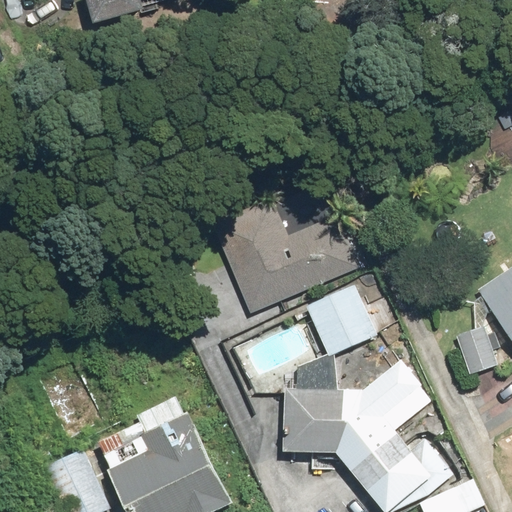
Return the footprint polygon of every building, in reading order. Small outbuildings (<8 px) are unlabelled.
[(27,0),(7,0),(9,13),(28,12),(27,0)] [(69,0),(71,14),(85,13),(84,0),(69,0)] [(97,0),(103,20),(149,8),(147,0),(97,0)] [(511,110),(494,109),(492,144),(511,144),(511,110)] [(227,245),(255,312),(364,266),(341,213),(293,233),(287,220),(227,245)] [(511,266),(481,289),(511,332),(511,266)] [(361,282),(312,303),(335,355),(384,334),(361,282)] [(489,324),(461,334),(475,373),(503,364),(489,324)] [(290,449),(346,450),(395,510),(432,494),(457,474),(428,438),(418,446),(403,427),(438,399),(405,358),(369,387),(291,386),(290,449)] [(103,441),(138,511),(218,511),(242,500),(186,391),(143,413),(146,419),(103,441)] [(104,424),(91,397),(56,414),(69,441),(104,424)] [(90,448),(50,464),(69,511),(105,511),(115,508),(90,448)] [(476,477),(426,500),(431,511),(470,511),(488,504),(476,477)]
